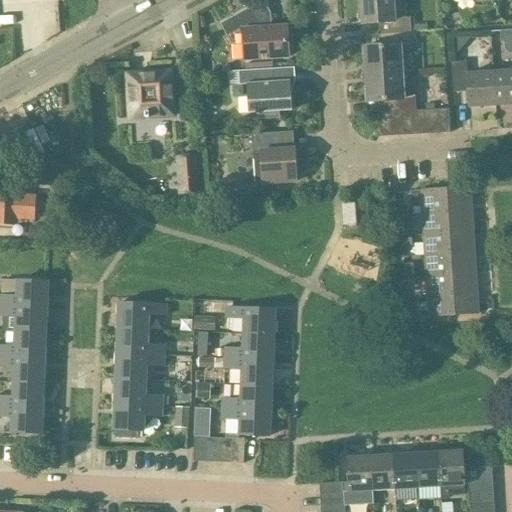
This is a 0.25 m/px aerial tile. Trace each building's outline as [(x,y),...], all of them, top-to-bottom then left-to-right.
[(398,18),(396,0),(361,0),(363,23),(378,22),(379,34),(411,32),(411,17),(398,18)] [(249,9),(220,24),(231,45),(244,44),(245,60),(288,58),(286,27),(256,29),(256,22),(249,9)] [(511,30),(500,32),(501,43),(511,41),(511,30)] [(364,47),(366,73),(402,71),(400,48),(412,47),(411,32),(379,34),(380,46),(364,47)] [(469,107),(496,105),(494,72),(469,73),(468,61),(452,62),(454,92),(468,91),(469,107)] [(277,82),(273,82),(273,69),(238,72),(239,86),(246,85),(248,114),(257,113),(258,117),(260,118),(262,119),(264,119),(266,120),(269,120),(271,119),(273,119),(275,118),(277,117),(279,115),(279,112),(292,111),(291,96),(286,94),(288,85),(285,84),(281,83),(277,82)] [(496,105),(511,104),(511,70),(494,72),(496,105)] [(403,96),(402,71),(366,73),(368,101),(384,100),(384,113),(388,112),(399,112),(412,111),(417,110),(416,95),(403,96)] [(171,73),(127,75),(130,119),(174,116),(171,73)] [(435,109),(423,110),(425,134),(437,134),(435,109)] [(435,109),(437,134),(449,133),(448,109),(435,109)] [(423,110),(417,110),(412,111),(413,135),(425,134),(423,110)] [(413,135),(412,111),(399,112),(401,136),(413,135)] [(388,112),(384,113),(377,113),(378,137),(390,137),(388,112)] [(401,136),(399,112),(388,112),(390,137),(401,136)] [(296,181),(294,149),(278,151),(277,133),(252,135),(253,152),(256,184),(262,183),(296,181)] [(202,154),(176,156),(179,196),(205,194),(202,154)] [(423,212),(472,208),(470,187),(411,191),(412,203),(422,202),(423,212)] [(36,197),(0,194),(0,225),(15,226),(15,220),(35,221),(36,197)] [(342,204),(343,228),(357,227),(356,203),(342,204)] [(473,229),(472,208),(423,212),(424,233),(473,229)] [(475,251),(473,229),(424,233),(426,254),(475,251)] [(476,272),(475,251),(426,254),(427,275),(476,272)] [(477,293),(476,272),(427,275),(428,296),(477,293)] [(0,295),(0,305),(46,307),(47,282),(3,281),(3,296),(0,295)] [(479,314),(477,293),(428,296),(430,317),(479,314)] [(118,329),(148,331),(149,316),(166,316),(167,305),(119,303),(118,329)] [(0,315),(16,316),(16,332),(45,333),(46,307),(0,305),(0,315)] [(244,320),(244,335),(274,336),(275,311),(227,308),(227,319),(244,320)] [(148,346),(148,331),(118,329),(117,354),(164,357),(164,346),(148,346)] [(0,346),(0,356),(44,358),(45,333),(16,332),(15,347),(0,346)] [(225,350),(225,359),(273,361),(274,336),(244,335),(243,350),(225,350)] [(163,367),(164,357),(117,354),(116,380),(146,381),(147,366),(163,367)] [(0,366),(14,367),(14,382),(44,383),(44,358),(0,356),(0,366)] [(242,370),(241,385),(272,386),(273,361),(225,359),(225,369),(242,370)] [(146,396),(146,381),(116,380),(115,405),(162,407),(162,397),(146,396)] [(0,396),(0,406),(43,408),(44,383),(14,382),(13,397),(0,396)] [(223,399),(223,409),(271,411),(272,386),(241,385),(241,400),(223,399)] [(162,417),(162,407),(115,405),(114,430),(144,431),(144,416),(162,417)] [(43,408),(0,406),(0,416),(13,417),(12,433),(42,434),(43,408)] [(271,411),(223,409),(222,419),(240,420),(239,436),(270,437),(271,411)] [(194,462),(206,462),(207,438),(195,438),(194,462)] [(206,462),(220,463),(221,439),(207,438),(206,462)] [(220,463),(232,463),(233,439),(221,439),(220,463)] [(245,440),(233,439),(232,463),(244,464),(245,440)] [(438,453),(440,488),(441,499),(447,499),(450,495),(464,494),(464,486),(469,485),(469,481),(468,468),(463,468),(462,452),(438,453)] [(418,489),(440,488),(438,453),(416,455),(418,489)] [(395,490),(418,489),(416,455),(393,456),(395,490)] [(372,492),(395,490),(393,456),(370,457),(372,492)] [(373,504),(372,492),(370,457),(346,459),(348,482),(344,483),(345,495),(345,505),(373,504)] [(468,468),(469,481),(493,480),(492,467),(468,468)] [(469,485),(470,493),(494,492),(493,480),(469,481),(469,485)] [(320,484),(321,496),(345,495),(344,483),(320,484)] [(470,493),(470,505),(495,503),(494,492),(470,493)] [(321,496),(321,508),(346,507),(345,505),(345,495),(321,496)] [(470,505),(470,511),(495,511),(495,503),(470,505)]
